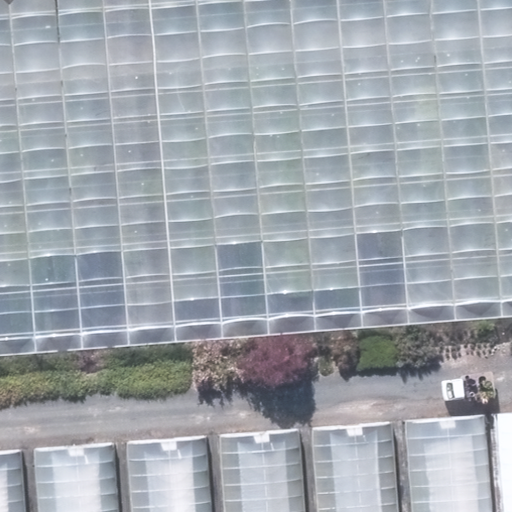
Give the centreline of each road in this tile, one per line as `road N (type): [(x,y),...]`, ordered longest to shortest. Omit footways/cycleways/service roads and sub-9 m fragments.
road 1 (track): [(0,422),(511,381)]
road 2 (track): [(0,48),(511,9)]
